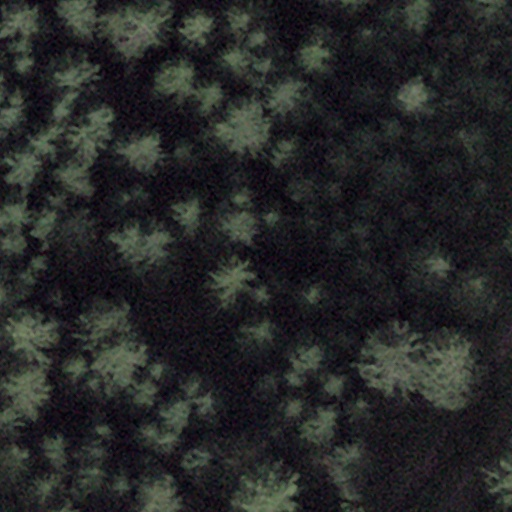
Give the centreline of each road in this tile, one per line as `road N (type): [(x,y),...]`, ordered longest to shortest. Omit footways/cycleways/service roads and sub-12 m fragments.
road 1 (track): [(511,343),(379,511)]
road 2 (track): [(442,511),(511,401)]
